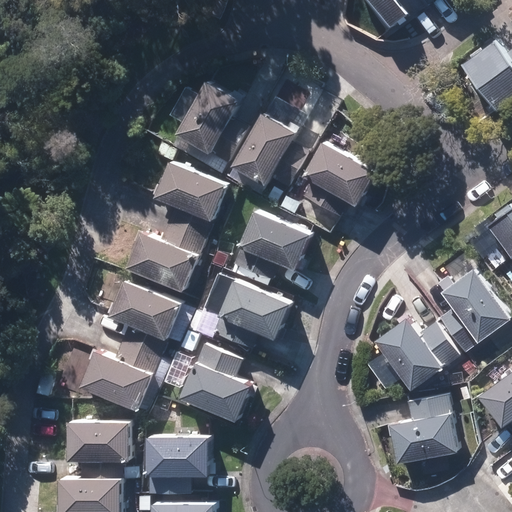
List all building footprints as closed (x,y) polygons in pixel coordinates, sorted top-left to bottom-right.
[(379,0),(397,26),(414,14),(430,3),(427,0),(379,0)] [(511,50),(501,35),(467,60),(503,108),(511,101),(511,50)] [(253,124),(236,115),(246,97),(212,79),(183,131),(218,149),(227,133),(244,142),(253,124)] [(314,150),(298,140),(303,133),(271,112),(238,163),(271,183),(276,175),(291,185),(314,150)] [(339,213),(350,195),(364,204),(384,172),(333,140),(313,172),(320,177),(309,195),(339,213)] [(178,158),(162,194),(221,221),(238,185),(178,158)] [(246,244),(248,245),(237,269),(272,284),(283,260),(303,269),(319,232),(262,207),(246,244)] [(511,208),(487,226),(510,260),(511,258),(511,208)] [(207,248),(216,229),(176,210),(165,235),(150,229),(133,265),(193,292),(212,251),(207,248)] [(511,305),(480,261),(474,264),(465,252),(438,271),(447,284),(484,337),(511,316),(511,305)] [(133,276),(117,314),(183,343),(199,305),(133,276)] [(256,345),(263,329),(284,338),(300,303),(242,277),(226,312),(219,329),(256,345)] [(381,336),(389,348),(372,360),(388,384),(406,371),(416,385),(464,350),(439,316),(424,326),(414,312),(381,336)] [(152,411),(172,366),(164,362),(171,347),(132,329),(121,353),(103,345),(87,382),(152,411)] [(256,383),(239,375),(247,359),(209,342),(202,359),(186,394),(241,418),(256,383)] [(511,367),(484,388),(506,418),(509,416),(511,419),(511,367)] [(464,448),(454,390),(409,398),(412,413),(394,416),(401,458),(464,448)] [(77,418),(76,458),(138,459),(139,419),(77,418)] [(153,473),(156,473),(155,490),(198,491),(198,474),(215,474),(216,436),(154,435),(153,473)] [(86,463),(86,475),(69,475),(67,511),(127,511),(129,477),(129,464),(86,463)] [(223,511),(224,502),(161,501),(160,511),(223,511)]
